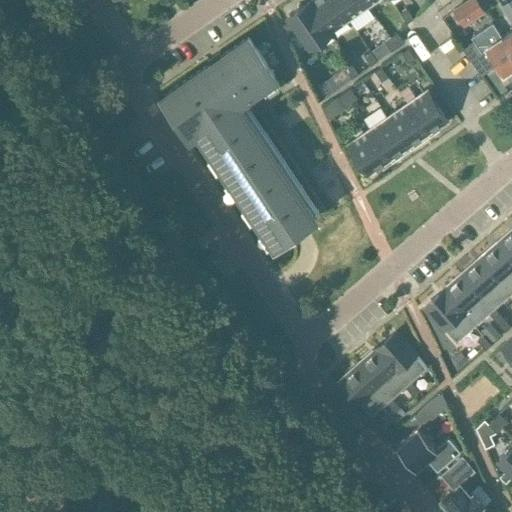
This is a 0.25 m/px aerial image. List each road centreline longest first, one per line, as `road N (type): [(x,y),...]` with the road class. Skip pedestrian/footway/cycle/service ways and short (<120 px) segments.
road 1 (residential): [(120,65),(302,344)]
road 2 (residential): [(302,344),(511,162)]
road 3 (residential): [(302,344),(426,511)]
